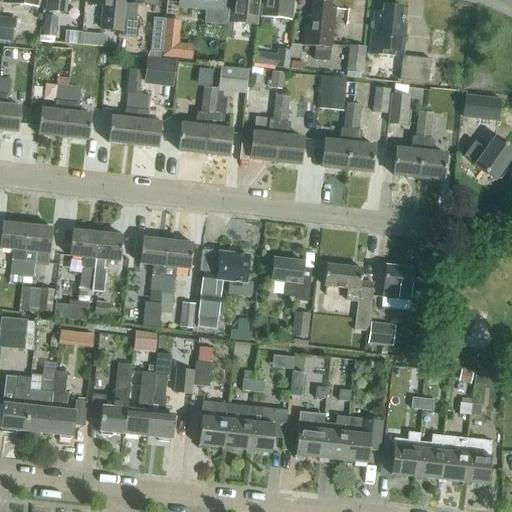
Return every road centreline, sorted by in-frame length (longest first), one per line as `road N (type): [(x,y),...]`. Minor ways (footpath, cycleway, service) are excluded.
road 1 (residential): [(0,179),(482,234),(511,224)]
road 2 (residential): [(338,511),(0,472)]
